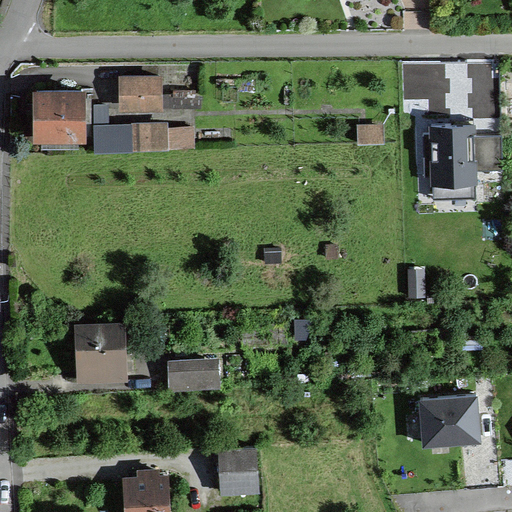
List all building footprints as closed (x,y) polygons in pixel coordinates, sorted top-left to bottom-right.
[(126,100),(161,99),(160,74),(126,75),(126,100)] [(84,117),(91,116),(90,96),(84,95),(84,88),(39,88),(40,132),(84,131),(84,117)] [(424,131),(425,167),(434,167),(434,183),(477,182),(477,168),(505,167),(504,132),(476,133),(476,121),(432,122),(433,131),(424,131)] [(152,146),(169,145),(168,123),(134,125),(134,146),(152,146)] [(134,125),(97,126),(97,147),(134,146),(134,125)] [(100,361),(101,375),(126,373),(126,365),(135,364),(134,350),(126,350),(124,320),(82,321),(83,362),(100,361)] [(84,376),(101,375),(100,361),(83,362),(84,376)] [(173,388),(219,385),(217,364),(173,365),(173,388)] [(477,390),(422,394),(425,439),(481,435),(477,390)] [(255,445),(222,446),(225,487),(257,485),(255,445)] [(168,511),(166,473),(157,474),(156,467),(143,468),(143,475),(129,475),(131,511),(168,511)]
